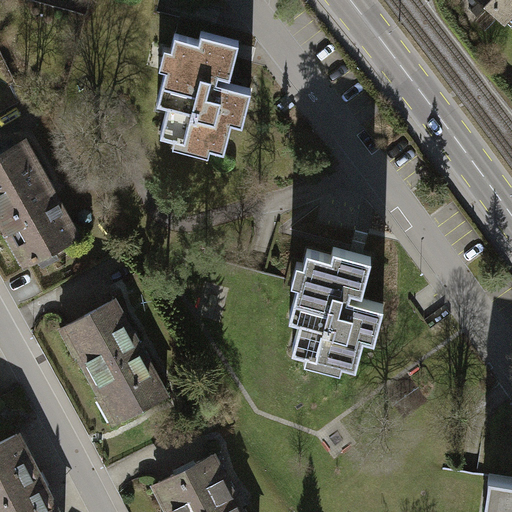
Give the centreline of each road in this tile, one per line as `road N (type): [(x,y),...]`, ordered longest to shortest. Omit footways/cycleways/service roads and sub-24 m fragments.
road 1 (residential): [(511,364),(252,0)]
road 2 (secondary): [(349,0),(511,214)]
road 3 (residential): [(0,316),(105,511)]
